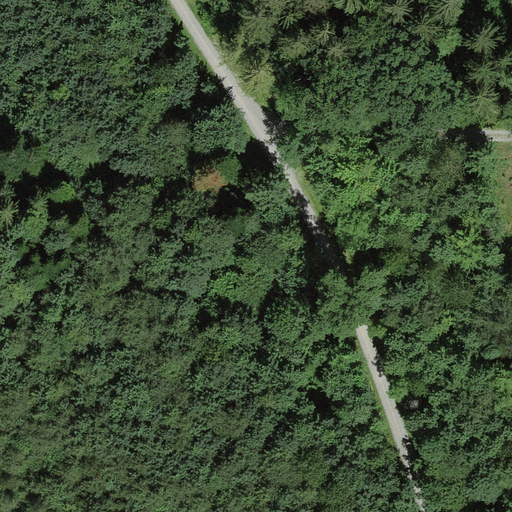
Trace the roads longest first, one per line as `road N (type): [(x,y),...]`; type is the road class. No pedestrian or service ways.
road 1 (track): [(426,511),(345,292),(267,136),(180,0)]
road 2 (track): [(267,136),(411,127),(511,133)]
